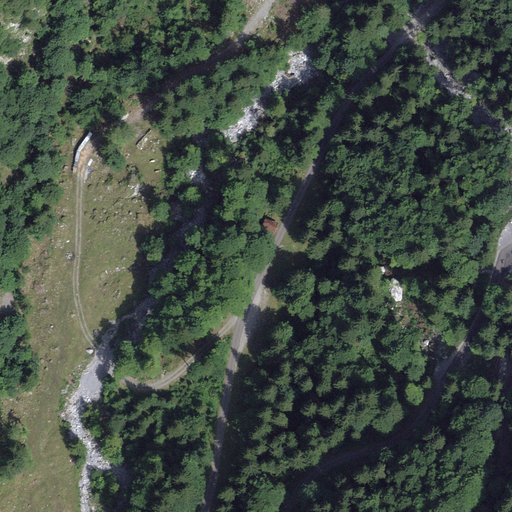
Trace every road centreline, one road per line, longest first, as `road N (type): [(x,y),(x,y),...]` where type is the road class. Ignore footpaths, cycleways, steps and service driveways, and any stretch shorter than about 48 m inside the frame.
road 1 (unclassified): [(433,0),(336,121),(260,276),(241,320),(203,511)]
road 2 (unclassified): [(284,511),(317,471),(393,439),(429,405),(473,332),(498,246),(511,226)]
road 3 (unclassified): [(511,374),(490,493),(476,511)]
